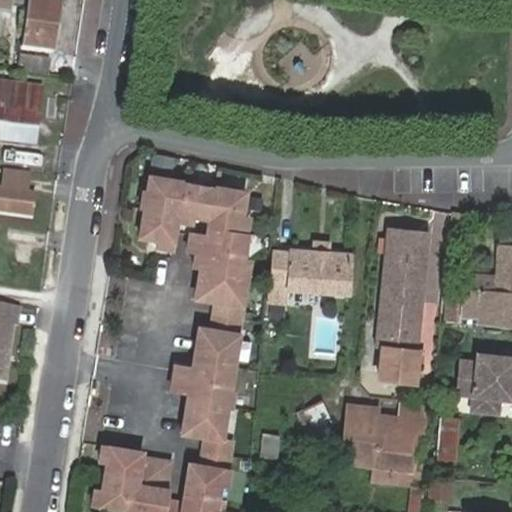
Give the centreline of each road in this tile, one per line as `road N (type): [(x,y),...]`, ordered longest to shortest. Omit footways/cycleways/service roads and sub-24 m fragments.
road 1 (residential): [(511,157),(274,160),(103,128)]
road 2 (residential): [(103,128),(39,511)]
road 3 (residential): [(124,0),(103,128)]
